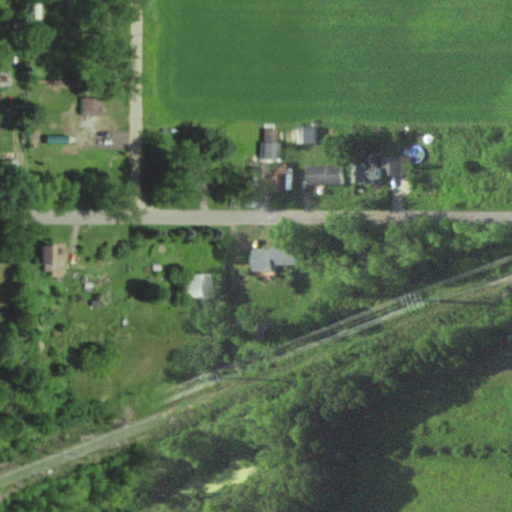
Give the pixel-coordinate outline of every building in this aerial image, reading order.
[(94,115),(94,98),(75,98),(75,115),(94,115)] [(315,127),(297,127),(297,143),(315,143),(315,127)] [(260,141),(271,141),(271,128),(259,129),(260,141)] [(0,187),(12,187),(12,159),(0,158),(0,187)] [(354,184),(380,184),(380,177),(401,177),(401,158),(381,158),(381,165),(354,165),(354,184)] [(194,161),(176,161),(176,192),(194,192),(194,161)] [(267,165),(267,191),(289,191),(289,165),(267,165)] [(342,166),(307,166),(307,185),(342,185),(342,166)] [(56,244),(33,244),(33,276),(56,276),(56,244)] [(274,272),(274,267),(298,267),(298,248),(253,247),(253,272),(274,272)] [(204,298),(204,274),(176,275),(176,299),(204,298)]
